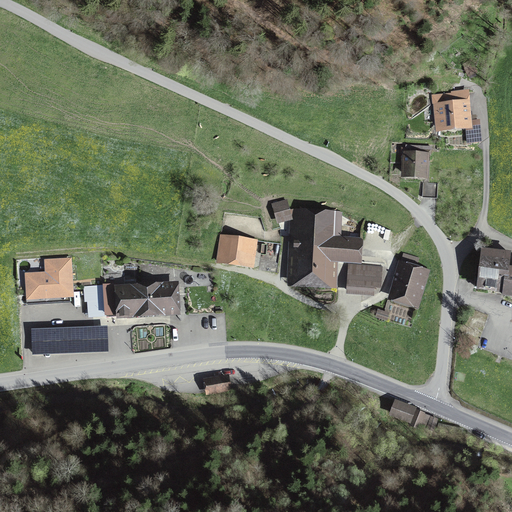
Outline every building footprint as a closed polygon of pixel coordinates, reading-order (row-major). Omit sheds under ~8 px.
[(437,103),(439,128),(468,126),(465,93),(432,96),(433,103),(437,103)] [(467,129),(468,143),(478,142),(476,123),(467,129)] [(406,149),(405,175),(425,176),(426,154),(430,155),(430,150),(406,149)] [(437,197),(438,183),(423,183),(422,196),(437,197)] [(287,201),(274,205),(278,218),(291,214),(287,201)] [(331,258),(360,260),(361,239),(332,237),(333,212),(298,210),(295,279),(330,281),(331,258)] [(220,261),(253,266),(256,240),(223,236),(220,261)] [(511,268),(509,268),(510,254),(482,250),(477,288),(504,291),(503,295),(511,296),(511,268)] [(403,263),(394,296),(420,304),(430,271),(416,267),(418,259),(404,255),(402,263),(403,263)] [(47,303),(47,296),(53,295),(54,303),(70,302),(69,294),(70,294),(68,262),(48,263),(49,275),(28,277),(30,297),(31,304),(47,303)] [(348,264),(346,290),(372,292),(372,285),(382,286),(384,267),(348,264)] [(109,317),(118,316),(120,314),(176,311),(175,287),(119,291),(118,285),(84,287),(85,302),(92,301),(93,316),(107,315),(109,317)] [(378,305),(375,314),(398,322),(405,304),(389,298),(385,308),(378,305)] [(108,328),(34,331),(35,356),(109,354),(108,328)] [(207,381),(208,392),(229,388),(227,378),(207,381)] [(397,404),(393,415),(408,421),(412,409),(397,404)] [(437,419),(416,411),(411,425),(417,428),(418,427),(426,430),(427,428),(433,431),(437,419)]
